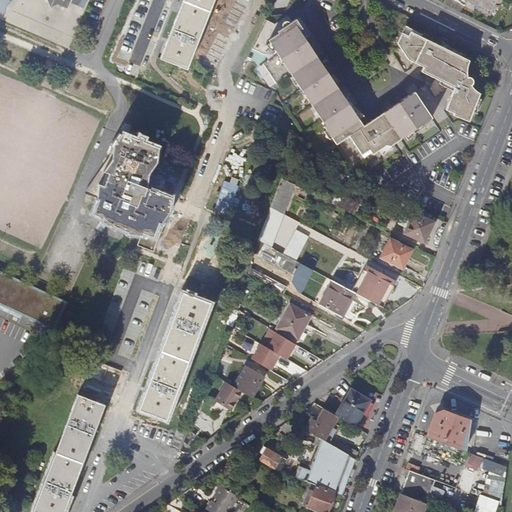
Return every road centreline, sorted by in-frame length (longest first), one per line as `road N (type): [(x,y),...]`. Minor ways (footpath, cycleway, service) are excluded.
road 1 (residential): [(423,337),(380,337),(129,511)]
road 2 (residential): [(423,337),(511,100)]
road 3 (residential): [(357,511),(414,363)]
